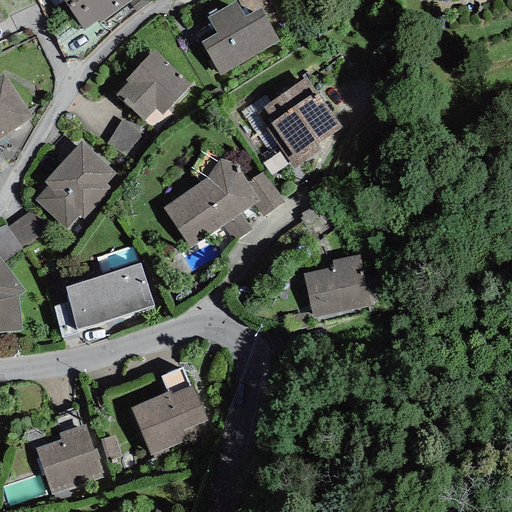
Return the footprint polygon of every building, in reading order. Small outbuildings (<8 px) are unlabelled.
[(61,0),(83,31),(98,20),(100,23),(131,0),(61,0)] [(236,1),(207,17),(216,33),(200,42),(219,75),(280,42),(261,8),(245,17),(236,1)] [(191,85),(153,50),(125,80),(128,83),(115,95),(143,122),(155,110),(161,116),(191,85)] [(3,75),(0,76),(0,139),(32,118),(3,75)] [(305,77),(262,107),(273,122),(265,128),(295,170),(343,136),(338,130),(341,128),(305,77)] [(115,173),(80,142),(44,182),(48,186),(34,201),(66,230),(79,216),(82,219),(110,188),(106,183),(115,173)] [(0,175),(8,170),(0,157),(0,175)] [(239,166),(220,159),(208,177),(162,207),(189,249),(221,226),(233,243),(251,230),(241,214),(254,204),(258,201),(259,201),(246,182),(239,171),(239,166)] [(262,171),(246,182),(259,201),(258,201),(254,204),(263,217),(284,203),(262,171)] [(23,240),(40,229),(28,211),(11,222),(23,240)] [(0,222),(0,254),(2,257),(23,243),(6,218),(0,222)] [(333,268),(303,274),(311,318),(375,306),(367,263),(362,264),(360,255),(331,260),(333,268)] [(0,258),(0,332),(21,331),(19,296),(25,290),(0,258)] [(140,264),(64,288),(77,330),(153,306),(140,264)] [(170,391),(130,408),(150,456),(209,431),(205,421),(207,421),(192,385),(171,394),(170,391)] [(85,424),(58,432),(61,440),(34,448),(49,494),(104,478),(95,449),(93,450),(85,424)]
